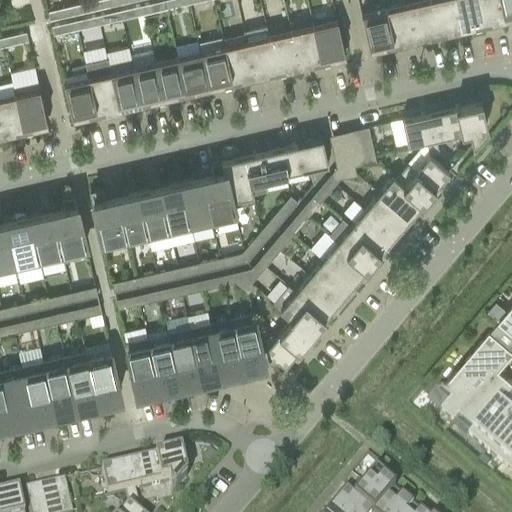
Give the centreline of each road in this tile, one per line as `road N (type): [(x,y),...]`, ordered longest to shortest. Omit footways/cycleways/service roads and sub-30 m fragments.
road 1 (unclassified): [(0,184),(492,67),(511,74)]
road 2 (residential): [(266,464),(511,173)]
road 3 (unclassified): [(0,470),(207,426),(242,439),(266,464)]
